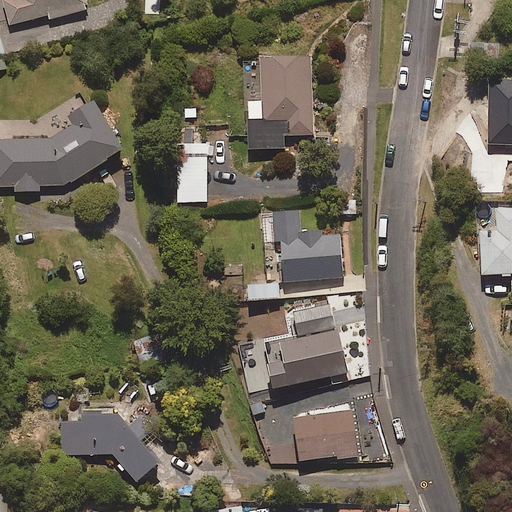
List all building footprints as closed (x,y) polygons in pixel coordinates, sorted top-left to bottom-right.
[(49,19),(88,9),(86,0),(6,0),(5,0),(11,24),(48,15),(49,19)] [(313,134),(311,56),(261,57),(263,101),(247,102),(249,149),(284,148),(284,135),(313,134)] [(511,144),(511,79),(489,79),(488,144),(511,144)] [(123,149),(95,99),(68,101),(70,136),(0,140),(0,186),(15,186),(15,191),(39,190),(39,186),(67,184),(123,149)] [(178,202),(207,202),(206,144),(177,144),(178,202)] [(481,230),(483,275),(501,274),(501,278),(511,277),(511,273),(511,208),(496,209),(497,229),(481,230)] [(300,232),(299,210),(263,213),(265,242),(280,241),(283,281),(343,277),(340,234),(321,235),(321,230),(300,232)] [(249,300),(279,297),(277,282),(247,285),(249,300)] [(139,364),(171,357),(165,333),(133,340),(139,364)] [(136,482),(157,464),(114,412),(81,413),(81,422),(61,422),(62,453),(112,453),(136,482)] [(299,461),(357,454),(352,412),(294,418),(299,461)]
